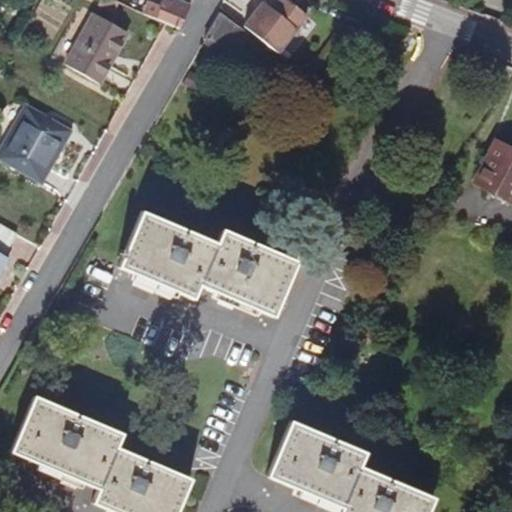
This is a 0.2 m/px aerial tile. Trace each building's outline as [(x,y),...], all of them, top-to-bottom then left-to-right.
[(119,3),(113,0),(100,0),(98,5),(114,12),(119,3)] [(143,14),(165,24),(165,25),(178,30),(189,6),(176,0),(162,0),(160,6),(148,1),(143,14)] [(262,3),(243,26),(277,53),(307,16),(287,0),(279,0),(272,11),(262,3)] [(235,25),(217,12),(203,40),(230,53),(243,33),(236,29),(235,25)] [(64,66),(98,87),(129,36),(93,14),(64,66)] [(24,110),(0,154),(0,160),(41,183),(68,134),(24,110)] [(497,196),(511,203),(511,202),(511,149),(496,142),(487,160),(481,158),(478,163),(484,166),(474,185),(497,196)] [(215,244),(141,212),(123,253),(120,251),(116,258),(120,260),(117,268),(192,300),(197,286),(272,317),(297,262),(221,230),(215,244)] [(16,235),(0,225),(0,273),(8,259),(4,257),(16,235)] [(111,511),(175,511),(190,480),(115,448),(121,434),(33,397),(9,452),(97,489),(91,503),(111,511)] [(364,454),(289,422),(265,477),(340,510),(338,511),(427,511),(432,500),(358,468),(364,454)]
